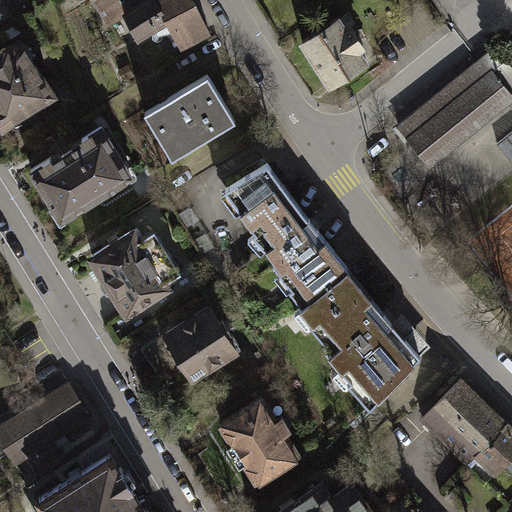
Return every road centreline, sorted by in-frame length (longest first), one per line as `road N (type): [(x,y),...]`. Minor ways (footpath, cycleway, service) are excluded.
road 1 (residential): [(0,210),(189,511)]
road 2 (residential): [(320,150),(511,378)]
road 3 (residential): [(320,150),(462,38)]
road 4 (residential): [(222,0),(320,150)]
